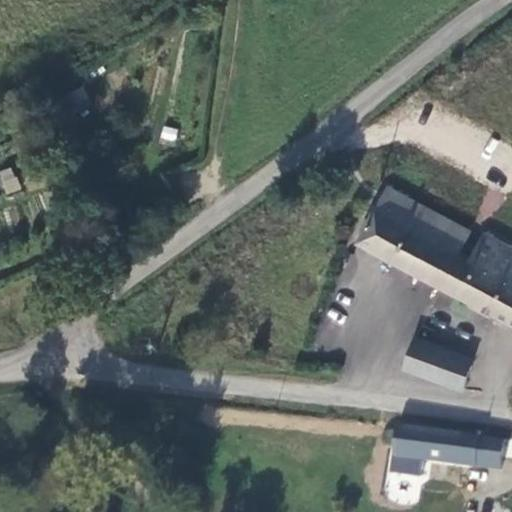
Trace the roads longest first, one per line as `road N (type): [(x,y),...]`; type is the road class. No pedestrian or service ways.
road 1 (unclassified): [(499,0),(112,287),(70,333),(58,370)]
road 2 (track): [(58,370),(511,420)]
